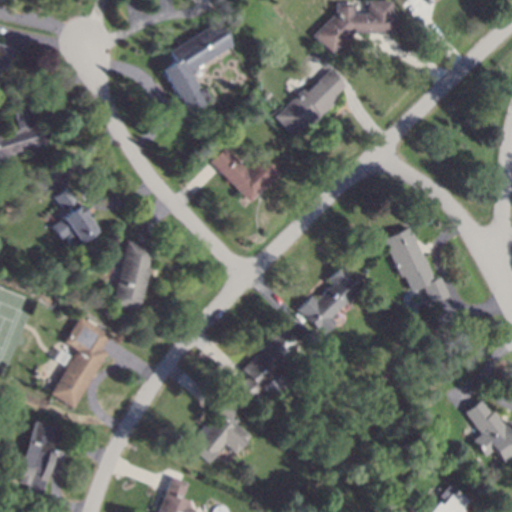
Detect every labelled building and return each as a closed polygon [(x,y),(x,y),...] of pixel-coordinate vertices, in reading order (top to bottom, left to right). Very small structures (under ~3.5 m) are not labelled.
[(351,34),(329,55),(310,35),(332,14),(332,4),(352,4),(352,13),(364,13),(364,1),(387,1),(387,12),(391,12),(391,33),(351,34)] [(228,45),(184,73),(195,91),(201,87),(208,99),(187,113),(177,96),(174,98),(157,70),(170,62),(164,52),(213,21),(228,45)] [(0,45),(9,49),(2,69),(0,68),(0,45)] [(342,86),(331,97),(334,100),(311,123),(308,120),(291,137),(271,116),(300,88),(303,92),(326,70),(342,86)] [(35,127),(39,125),(45,133),(44,142),(2,155),(4,162),(0,164),(0,135),(15,130),(6,100),(25,94),(35,127)] [(244,169),(259,155),(276,173),(248,202),(207,161),(221,147),(244,169)] [(84,213),(82,215),(93,231),(73,247),(71,245),(69,244),(66,241),(66,238),(65,236),(68,234),(66,233),(58,239),(49,226),(68,212),(65,207),(62,210),(52,197),(65,187),(84,213)] [(431,279),(436,277),(445,295),(428,304),(420,286),(408,292),(401,276),(397,277),(379,240),(406,227),(431,279)] [(151,247),(136,314),(108,307),(124,241),(151,247)] [(361,286),(329,318),(334,323),(322,335),(317,330),(315,331),(294,310),(308,296),(313,301),(331,284),(326,279),(340,265),(361,286)] [(107,336),(99,349),(105,352),(70,408),(47,394),(74,351),(61,343),(77,317),(107,336)] [(296,343),(283,357),(287,360),(279,368),(282,371),(273,380),(271,378),(252,399),(237,385),(245,376),(239,370),(257,351),(254,348),(277,325),(296,343)] [(234,410),(226,419),(247,436),(233,453),(221,444),(206,463),(184,446),(201,425),(205,429),(214,418),(209,414),(220,399),(234,410)] [(488,414),(490,412),(500,425),(505,421),(511,429),(511,454),(500,463),(490,450),(481,457),(469,440),(477,434),(461,413),(478,400),(488,414)] [(58,431),(38,496),(23,491),(25,486),(15,483),(16,479),(5,476),(10,457),(19,460),(31,422),(58,431)] [(185,483),(179,498),(188,502),(185,508),(191,510),(191,511),(155,511),(169,477),(185,483)] [(450,490),(452,488),(465,500),(458,509),(460,511),(459,511),(424,511),(434,501),(438,505),(442,501),(435,496),(445,485),(450,490)]
